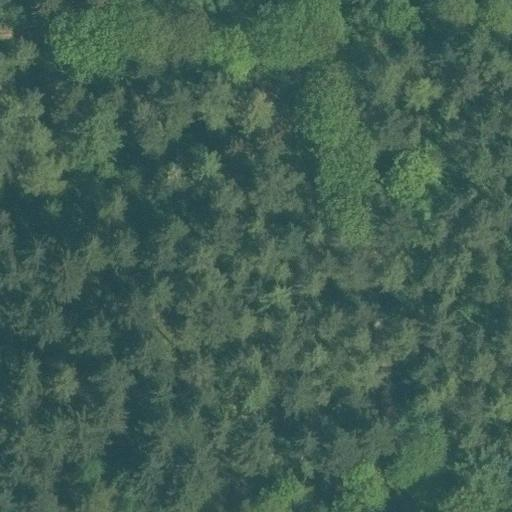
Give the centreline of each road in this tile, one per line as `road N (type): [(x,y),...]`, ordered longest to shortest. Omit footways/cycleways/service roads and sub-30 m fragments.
road 1 (track): [(403,511),(328,0)]
road 2 (track): [(0,39),(511,45)]
